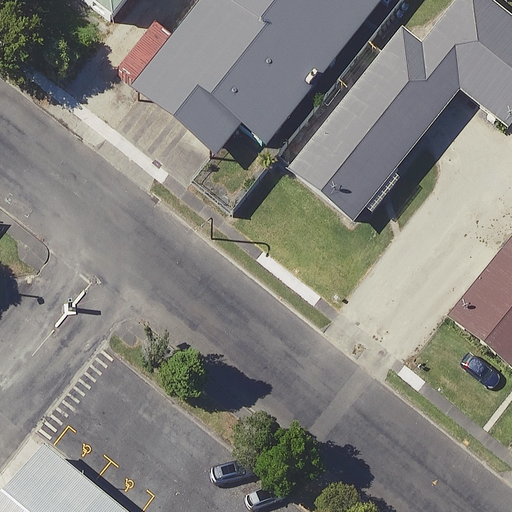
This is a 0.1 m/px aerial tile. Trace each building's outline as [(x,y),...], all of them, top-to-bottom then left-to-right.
[(77,0),(130,38),(158,0),(77,0)] [(217,0),(218,1),(139,98),(227,169),(251,138),(276,158),(403,0),(217,0)] [(511,24),(480,0),(470,0),(429,54),(410,39),(297,183),(362,233),(466,100),(511,135),(511,24)] [(511,266),(461,332),(511,372),(511,266)] [(65,511),(8,465),(0,474),(0,511),(65,511)]
